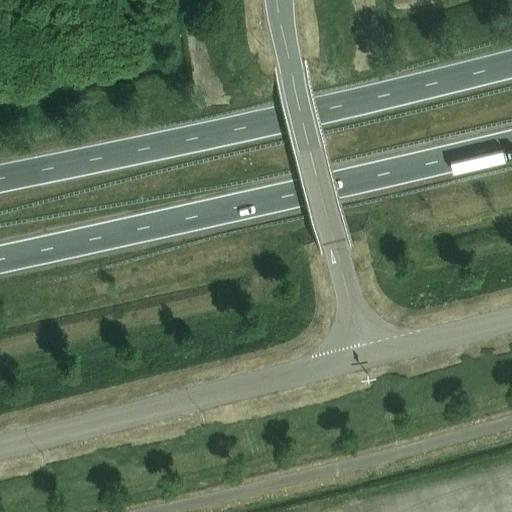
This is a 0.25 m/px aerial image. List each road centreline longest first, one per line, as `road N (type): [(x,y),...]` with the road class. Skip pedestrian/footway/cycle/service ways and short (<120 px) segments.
road 1 (trunk): [(511,64),(0,179)]
road 2 (trunk): [(0,260),(511,146)]
road 3 (tertiary): [(0,448),(363,358)]
road 4 (tertiary): [(363,358),(276,0)]
road 5 (tertiary): [(363,358),(511,320)]
